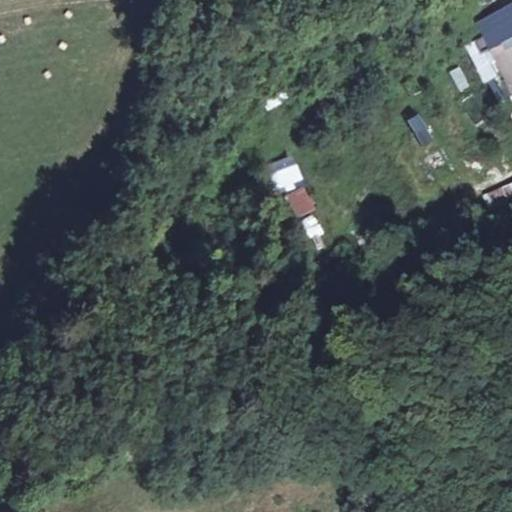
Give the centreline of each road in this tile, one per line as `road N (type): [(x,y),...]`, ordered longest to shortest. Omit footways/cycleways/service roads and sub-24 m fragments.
road 1 (track): [(20,511),(124,451),(170,436),(341,409),(461,401),(511,372)]
road 2 (track): [(511,260),(455,244),(438,226),(458,198),(511,175)]
